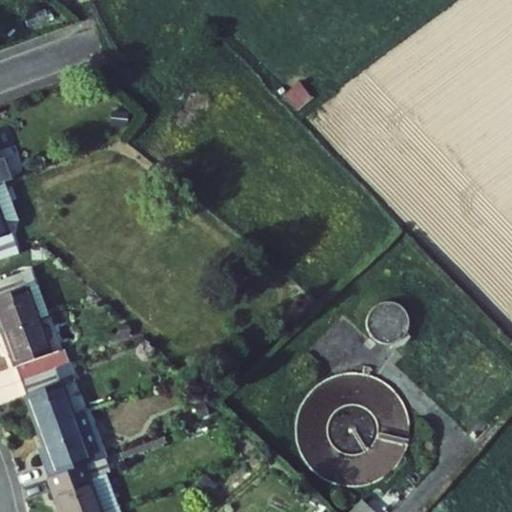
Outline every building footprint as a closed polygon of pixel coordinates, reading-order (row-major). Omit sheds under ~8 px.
[(1,183),(0,183),(0,261),(12,257),(0,223),(0,219),(13,215),(1,183)] [(0,333),(38,319),(20,270),(0,277),(0,333)] [(0,333),(0,336),(10,365),(15,363),(21,379),(55,367),(38,319),(0,333)] [(72,415),(55,367),(21,379),(26,394),(22,395),(33,428),(72,415)] [(88,460),(72,415),(33,428),(50,474),(80,463),(88,460)] [(50,492),(57,511),(96,511),(97,511),(80,463),(50,474),(47,475),(53,491),(50,492)]
